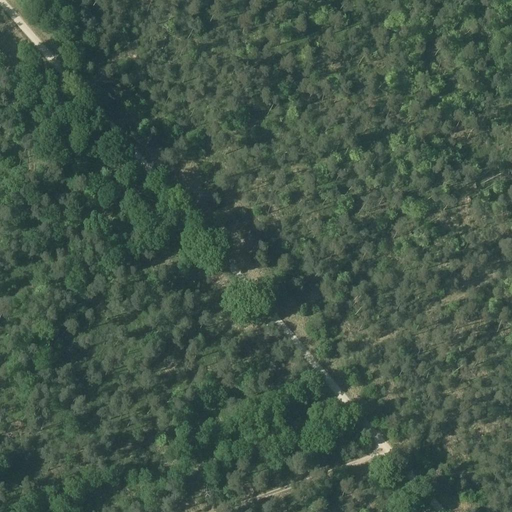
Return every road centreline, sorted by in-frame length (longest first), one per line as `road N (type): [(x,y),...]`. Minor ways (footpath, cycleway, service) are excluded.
road 1 (track): [(441,511),(0,0)]
road 2 (track): [(218,511),(387,448)]
